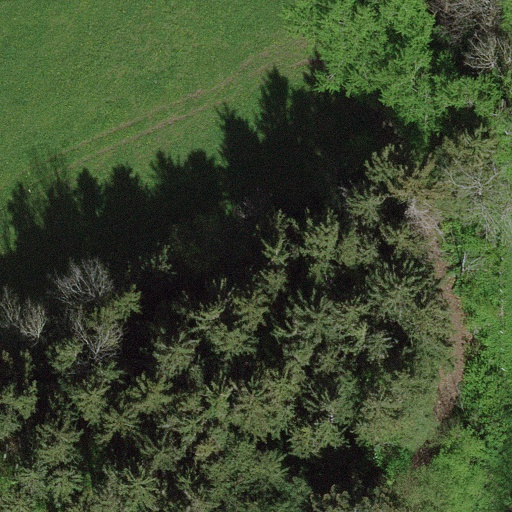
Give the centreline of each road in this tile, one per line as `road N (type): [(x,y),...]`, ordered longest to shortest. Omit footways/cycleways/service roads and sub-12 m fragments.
road 1 (track): [(411,511),(461,346),(430,131),(393,37),(389,0)]
road 2 (track): [(450,233),(353,269),(150,365),(72,424)]
